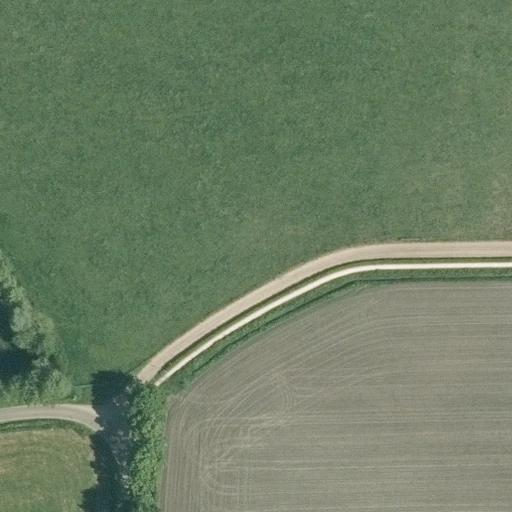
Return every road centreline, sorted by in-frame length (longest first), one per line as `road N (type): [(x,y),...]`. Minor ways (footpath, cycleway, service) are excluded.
road 1 (track): [(111,427),(121,393),(207,325),(296,278),(363,253),(511,249)]
road 2 (unclassified): [(128,511),(129,471),(111,427),(79,413),(0,416)]
